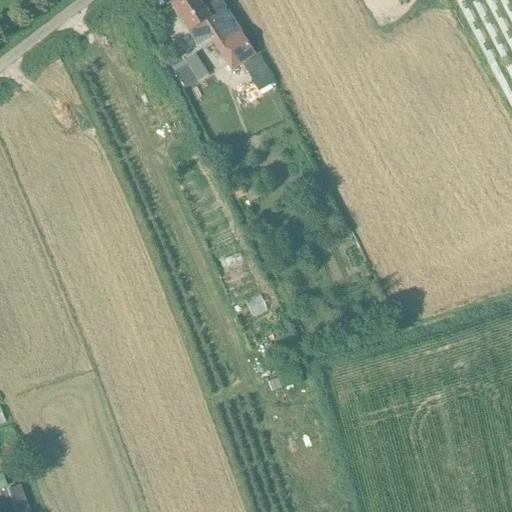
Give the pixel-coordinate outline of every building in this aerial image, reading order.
[(199,0),(181,0),(172,6),(198,46),(210,38),(232,71),(256,55),(219,0),(201,0),(200,1),(199,0)] [(275,83),(260,57),(244,66),(258,92),(275,83)] [(246,195),(250,203),(263,196),(254,179),(233,190),(238,199),(246,195)] [(294,363),(279,367),(284,384),(299,380),(294,363)] [(0,474),(0,491),(9,488),(3,473),(0,474)] [(30,511),(21,486),(2,493),(8,511),(30,511)]
